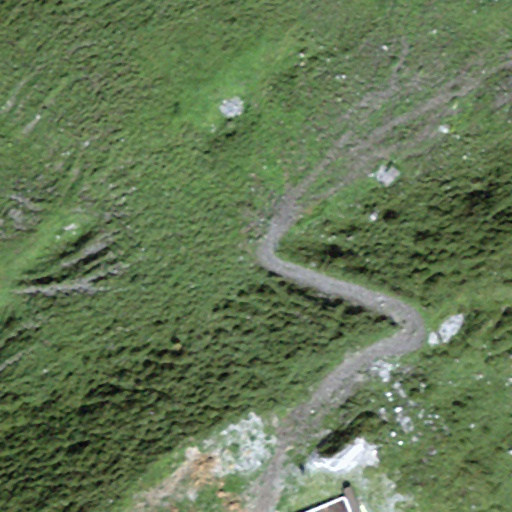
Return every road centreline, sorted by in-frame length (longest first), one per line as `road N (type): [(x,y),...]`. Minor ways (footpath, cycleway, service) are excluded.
road 1 (track): [(265,511),(304,421),(346,377),(408,348),(431,326),(409,307),(284,265),(268,251),(293,203)]
road 2 (track): [(304,421),(188,455),(147,486),(131,511)]
